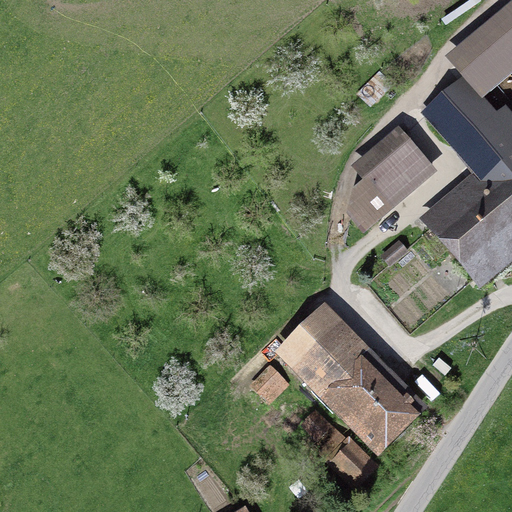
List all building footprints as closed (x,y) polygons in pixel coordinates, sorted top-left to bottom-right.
[(511,16),(461,60),(489,94),(511,75),(511,16)] [(379,73),(358,95),(369,105),(390,84),(379,73)] [(433,121),(460,153),(496,123),(468,92),(433,121)] [(480,274),(511,246),(511,109),(496,123),(460,153),(485,183),(437,223),(480,274)] [(413,137),(398,149),(405,157),(388,171),(412,199),(443,173),(413,137)] [(399,192),(368,218),(375,226),(406,201),(399,192)] [(379,445),(413,412),(320,317),(286,351),(345,411),(341,415),(348,422),(353,418),(379,445)] [(287,385),(270,368),(252,386),(269,403),(287,385)] [(330,429),(306,453),(319,465),(342,441),(330,429)] [(366,467),(345,446),(328,462),(349,484),(366,467)]
